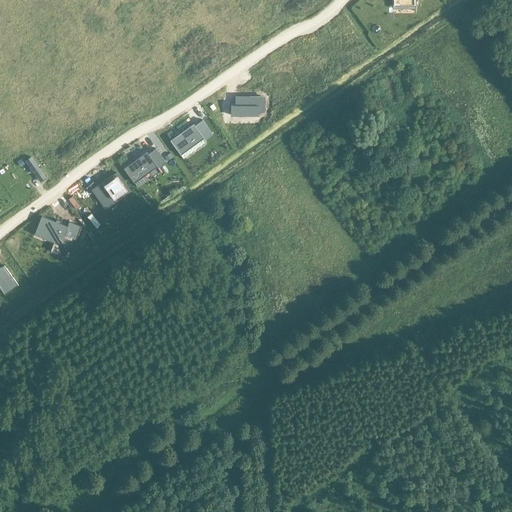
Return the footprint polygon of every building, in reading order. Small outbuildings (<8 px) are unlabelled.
[(344,33),(337,33),(339,50),(352,49),(350,25),(343,26),(344,33)] [(236,105),(231,105),(231,115),(259,115),(259,111),(264,111),(264,97),(236,97),(236,105)] [(194,124),(170,140),(180,154),(202,138),(204,140),(213,134),(203,120),(195,125),(194,124)] [(147,151),(124,168),(133,182),(157,165),(147,151)] [(31,157),(26,161),(40,181),(46,178),(31,157)] [(117,173),(94,189),(107,207),(130,191),(117,173)] [(42,216),(34,235),(35,235),(36,233),(56,241),(52,250),(65,255),(65,256),(66,256),(73,238),(76,239),(81,226),(80,225),(80,226),(70,222),(69,221),(67,226),(42,216)] [(4,265),(0,268),(0,287),(5,294),(18,285),(4,265)]
